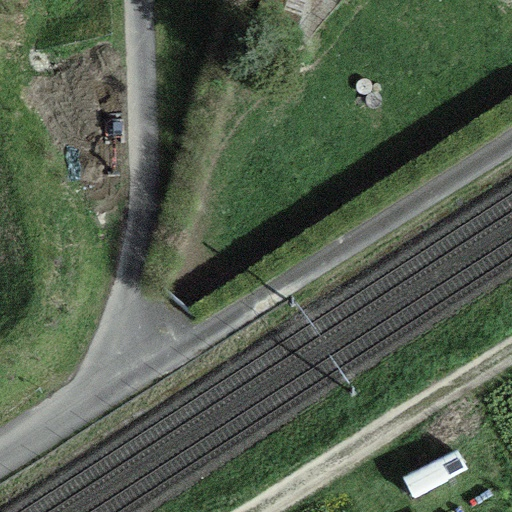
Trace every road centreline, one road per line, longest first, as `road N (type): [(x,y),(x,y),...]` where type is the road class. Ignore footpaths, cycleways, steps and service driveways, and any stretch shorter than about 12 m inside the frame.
road 1 (unclassified): [(138,0),(146,199),(110,383),(0,454)]
road 2 (track): [(110,383),(216,325),(511,129)]
road 3 (track): [(255,511),(511,347)]
